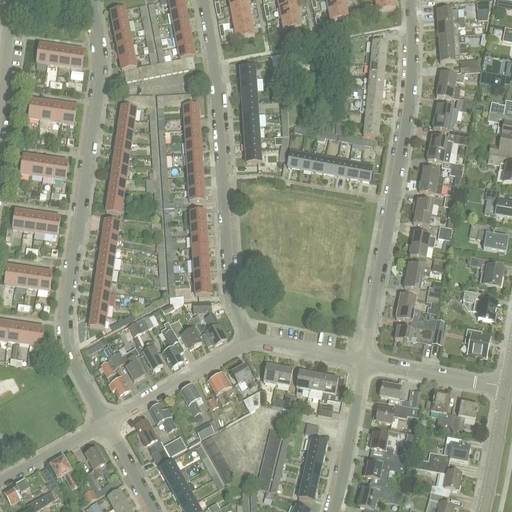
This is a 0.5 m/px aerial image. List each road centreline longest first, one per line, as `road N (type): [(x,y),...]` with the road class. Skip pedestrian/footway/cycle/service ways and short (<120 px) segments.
road 1 (residential): [(107,423),(74,364),(66,329),(101,73),(91,0)]
road 2 (residential): [(250,345),(228,292),(216,84),(201,0)]
road 3 (residential): [(393,202),(409,109),(412,0)]
road 4 (residential): [(107,423),(250,345)]
road 5 (residential): [(364,362),(393,202)]
road 6 (residential): [(333,511),(364,362)]
road 7 (residential): [(364,362),(506,389)]
road 8 (tertiary): [(506,389),(485,511)]
road 9 (residential): [(0,484),(107,423)]
